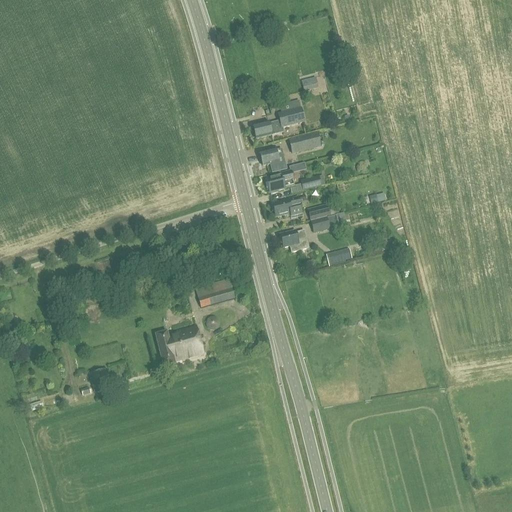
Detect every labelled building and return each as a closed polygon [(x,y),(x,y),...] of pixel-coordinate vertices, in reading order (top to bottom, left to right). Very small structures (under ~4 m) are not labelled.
[(302,109),(294,111),(282,114),(278,115),(279,121),(268,124),(253,127),(256,140),(271,136),(280,133),(284,132),(283,128),(305,123),(302,109)] [(316,133),(290,140),(294,153),(320,146),(316,133)] [(260,154),(263,166),(278,163),(277,159),(283,158),(281,150),(275,151),(260,154)] [(266,181),(269,193),(285,189),(294,186),(290,172),(280,175),(280,177),(266,181)] [(311,190),(320,188),(321,187),(319,177),(300,181),(303,192),(311,190)] [(272,205),(275,217),(290,213),(291,217),(301,214),(297,199),(272,205)] [(327,205),(307,210),(310,223),(339,215),(337,207),(328,209),(327,205)] [(342,214),(339,215),(310,223),(314,234),(329,230),(329,228),(344,224),(342,214)] [(280,236),(283,248),(290,247),(291,253),(308,249),(304,231),(295,233),(295,232),(280,236)] [(385,253),(383,244),(369,248),(371,256),(385,253)] [(327,255),(330,267),(345,263),(346,261),(352,260),(349,250),(327,255)] [(311,262),(303,264),(305,272),(313,270),(311,262)] [(195,289),(201,309),(234,300),(229,279),(195,289)] [(206,323),(206,325),(207,327),(208,328),(210,330),(212,330),(215,330),(216,328),(218,327),(219,325),(219,323),(218,320),(216,319),(214,318),(212,317),(210,318),(208,319),(207,321),(206,323)] [(159,352),(164,368),(175,365),(174,362),(204,354),(200,340),(196,327),(167,335),(167,332),(155,335),(159,352)] [(88,375),(94,395),(112,390),(107,370),(88,375)] [(82,397),(90,395),(89,388),(80,390),(82,397)] [(46,402),(33,404),(34,410),(47,408),(46,402)]
